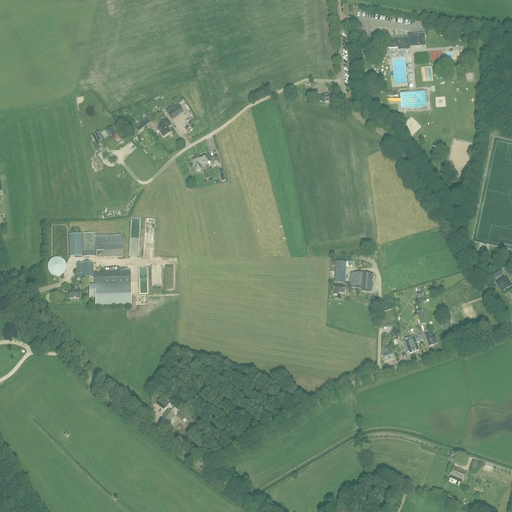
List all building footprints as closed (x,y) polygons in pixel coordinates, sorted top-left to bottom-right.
[(426,46),(425,33),(412,34),(413,35),(410,35),(410,37),(397,38),(391,38),(391,41),(389,41),(389,46),(386,46),(386,49),(398,48),(398,50),(410,50),(410,47),(426,46)] [(322,95),(322,96),(317,96),(317,92),(309,92),(309,98),(317,98),(317,97),(318,97),(318,102),(322,102),(322,103),(333,103),(333,96),(322,95)] [(172,107),(166,111),(172,120),(184,112),(180,106),(174,110),(172,107)] [(163,137),(170,133),(167,127),(168,127),(168,126),(168,125),(170,124),(167,120),(164,122),(165,123),(163,124),(162,124),(162,123),(160,124),(162,126),(158,128),(159,130),(160,130),(161,132),(160,132),(163,137)] [(138,131),(146,126),(142,121),(134,127),(138,131)] [(109,138),(112,144),(120,139),(117,134),(117,135),(113,128),(108,130),(110,133),(108,134),(110,138),(109,138)] [(100,132),(95,135),(92,136),(96,143),(98,142),(99,142),(104,140),(100,132)] [(207,160),(205,156),(192,159),(194,166),(195,166),(195,168),(196,170),(201,169),(200,166),(200,164),(207,162),(212,160),(213,166),(219,164),(217,157),(211,158),(212,159),(207,160)] [(27,212),(19,166),(6,168),(14,214),(27,212)] [(81,257),(81,234),(69,234),(69,257),(81,257)] [(95,234),(82,234),(83,257),(95,257),(95,234)] [(96,257),(123,256),(122,235),(95,235),(96,257)] [(55,276),(58,276),(60,275),(63,274),(65,272),(66,269),(66,266),(66,263),(64,261),(62,259),(59,258),(56,258),(53,259),(51,260),(49,263),(48,265),(48,268),(49,271),(50,273),(52,275),(55,276)] [(333,292),(333,295),(338,295),(339,292),(344,293),(345,286),(349,286),(349,287),(362,288),(362,290),(372,291),(373,275),(365,274),(350,273),(350,283),(344,283),(346,263),(336,262),(334,282),(338,282),(337,285),(334,285),(333,292)] [(94,278),(93,263),(77,264),(77,273),(80,273),(80,275),(82,275),(82,278),(94,278)] [(130,271),(127,271),(118,272),(107,272),(103,272),(95,272),(95,284),(130,283),(130,271)] [(497,283),(502,292),(511,286),(507,277),(497,283)] [(481,293),(473,279),(467,283),(475,296),(481,293)] [(131,284),(130,284),(130,283),(95,284),(89,285),(89,298),(95,298),(95,306),(131,305),(131,284)] [(69,299),(80,298),(80,290),(74,291),(74,287),(70,287),(70,291),(69,291),(69,299)] [(479,317),(476,307),(472,308),(473,311),(463,314),(462,312),(458,313),(461,322),(469,320),(468,318),(471,318),(472,319),(479,317)] [(395,337),(399,329),(394,328),(392,333),(390,333),(392,338),(395,337)] [(426,337),(429,347),(434,346),(434,344),(438,343),(435,335),(434,335),(433,332),(429,333),(430,335),(426,337)] [(416,343),(423,340),(420,335),(414,337),(415,337),(411,339),(411,337),(406,339),(406,341),(401,342),(406,353),(409,352),(410,353),(419,350),(417,346),(418,346),(417,343),(416,343)] [(392,352),(391,346),(386,347),(385,351),(386,354),(383,355),(385,362),(394,359),(392,352)] [(162,397),(158,403),(165,409),(170,402),(162,397)] [(175,415),(168,410),(160,420),(167,425),(175,415)] [(186,421),(188,419),(180,412),(178,414),(186,421)] [(467,472),(453,466),(449,476),(463,482),(467,472)]
